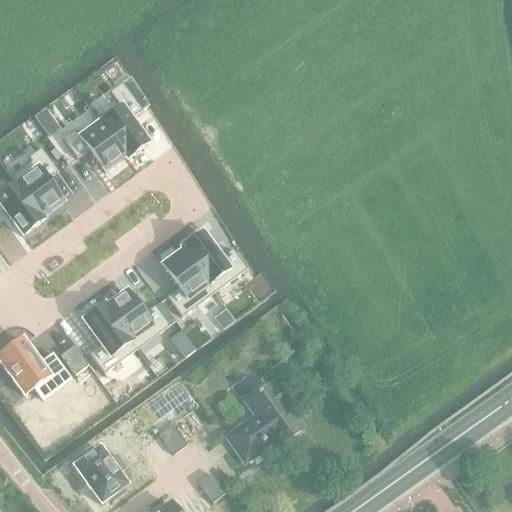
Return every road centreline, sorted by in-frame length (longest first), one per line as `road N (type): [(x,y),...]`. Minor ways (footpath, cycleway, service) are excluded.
road 1 (residential): [(8,311),(11,275),(162,170),(190,211),(37,315)]
road 2 (secondary): [(355,511),(511,399)]
